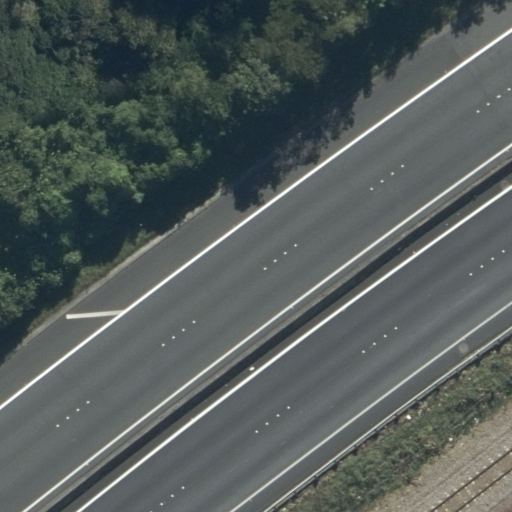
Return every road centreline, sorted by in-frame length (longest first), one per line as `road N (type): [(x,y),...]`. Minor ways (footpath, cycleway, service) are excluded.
road 1 (trunk): [(0,473),(511,90)]
road 2 (trunk): [(511,254),(166,511)]
